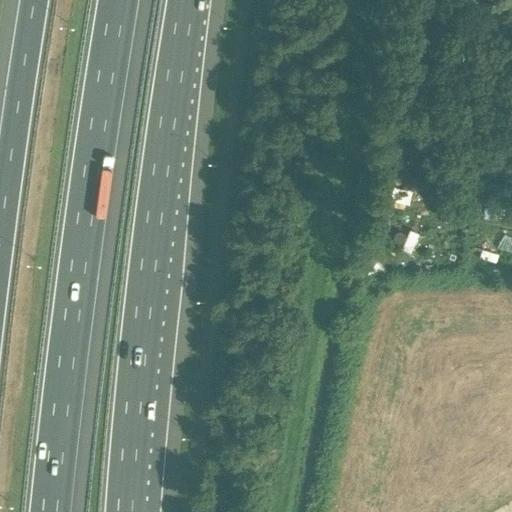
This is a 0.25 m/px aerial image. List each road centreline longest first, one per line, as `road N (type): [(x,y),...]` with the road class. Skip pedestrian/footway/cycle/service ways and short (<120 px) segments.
road 1 (track): [(382,0),(278,511)]
road 2 (motorway): [(49,511),(118,0)]
road 3 (motorway): [(124,511),(130,376),(187,0)]
road 4 (motorway): [(31,0),(0,212)]
